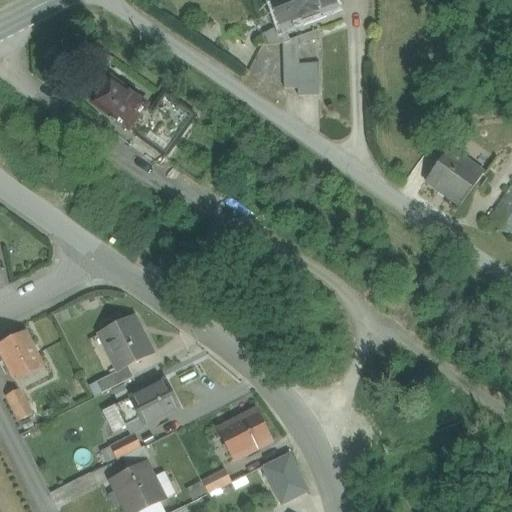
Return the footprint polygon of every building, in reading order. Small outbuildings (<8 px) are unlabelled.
[(332,0),(269,0),(280,28),(280,30),(285,28),(335,7),(332,0)] [(280,28),(262,35),(266,44),(285,43),(291,43),(285,28),(280,30),(280,28)] [(54,37),(40,44),(47,57),(61,51),(54,37)] [(81,38),(76,44),(95,58),(100,51),(81,38)] [(291,43),(285,43),(286,67),(298,66),(298,48),(298,42),(291,43)] [(298,66),(286,67),(287,91),(298,91),(299,90),(298,66)] [(318,66),(298,66),(299,90),(298,91),(299,99),(320,98),(318,66)] [(92,106),(130,132),(132,129),(137,132),(151,142),(164,123),(150,113),(146,110),(148,107),(111,80),(92,106)] [(184,122),(164,107),(158,103),(150,113),(164,123),(151,142),(137,132),(132,139),(159,158),(184,122)] [(445,128),(427,153),(441,163),(450,150),(459,138),(445,128)] [(483,174),(450,150),(441,163),(425,184),(459,209),(483,174)] [(511,184),(487,222),(511,240),(511,184)] [(153,356),(134,319),(100,336),(119,373),(119,374),(128,369),(153,356)] [(48,377),(26,333),(0,346),(0,354),(19,392),(20,392),(48,377)] [(128,369),(119,374),(119,373),(96,385),(102,396),(134,380),(128,369)] [(165,383),(129,401),(139,422),(144,430),(180,412),(165,383)] [(32,417),(20,392),(19,392),(7,398),(20,423),(32,417)] [(129,401),(115,408),(126,428),(139,422),(129,401)] [(112,436),(126,428),(115,408),(101,415),(112,436)] [(269,445),(254,415),(218,433),(233,463),(269,445)] [(135,436),(111,449),(117,462),(122,460),(142,450),(135,436)] [(142,450),(122,460),(128,471),(150,460),(145,449),(142,450)] [(264,467),(283,507),(314,493),(295,453),(264,467)] [(147,465),(111,483),(116,493),(123,507),(125,511),(143,511),(160,504),(163,502),(152,481),(154,480),(147,465)] [(152,481),(163,502),(176,496),(165,474),(154,480),(152,481)] [(224,475),(203,486),(209,496),(230,485),(224,475)] [(109,497),(116,511),(123,507),(116,493),(109,497)]
